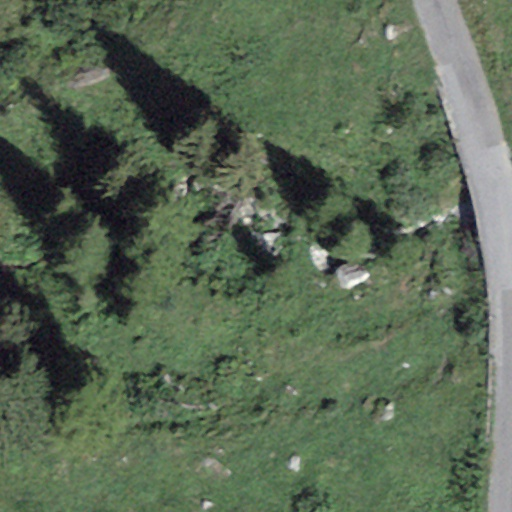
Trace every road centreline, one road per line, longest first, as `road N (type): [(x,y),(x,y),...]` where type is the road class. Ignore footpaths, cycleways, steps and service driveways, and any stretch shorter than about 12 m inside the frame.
road 1 (unclassified): [(511,374),(493,187),(434,0)]
road 2 (unclassified): [(504,511),(511,390)]
